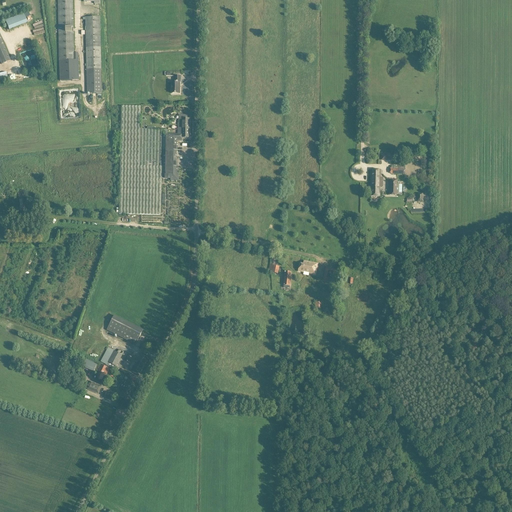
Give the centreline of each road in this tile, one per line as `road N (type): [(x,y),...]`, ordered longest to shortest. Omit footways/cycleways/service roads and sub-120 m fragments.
road 1 (unclassified): [(78,511),(191,299),(197,232)]
road 2 (unclassified): [(197,232),(198,0)]
road 3 (track): [(197,232),(389,269),(422,283)]
road 4 (unclassified): [(367,147),(367,0)]
road 5 (track): [(368,511),(417,497),(511,491)]
road 6 (unclassified): [(197,232),(61,222)]
